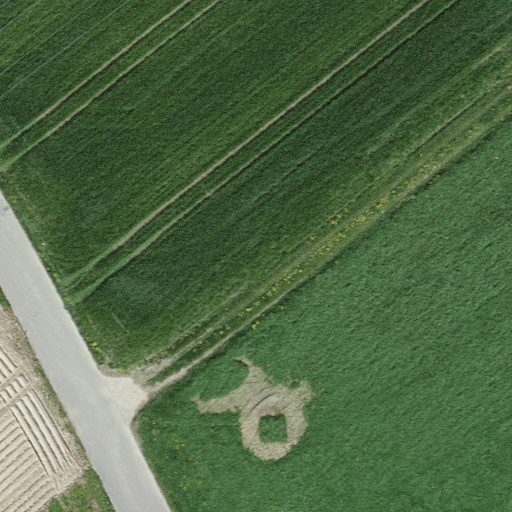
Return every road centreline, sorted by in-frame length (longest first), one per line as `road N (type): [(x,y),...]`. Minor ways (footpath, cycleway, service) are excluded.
road 1 (track): [(511,99),(97,426)]
road 2 (unclassified): [(137,511),(0,243)]
